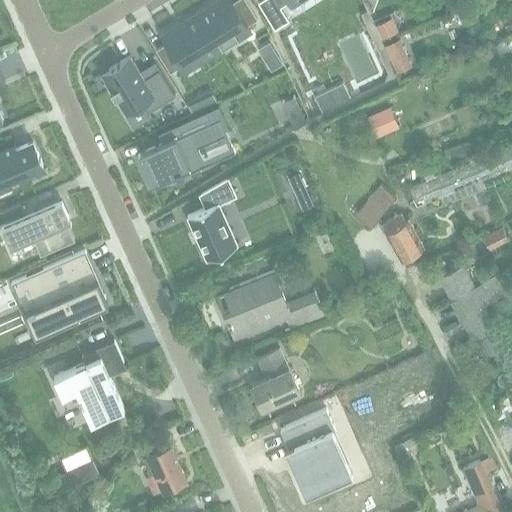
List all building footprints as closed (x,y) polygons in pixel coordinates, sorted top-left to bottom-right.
[(232,0),(217,0),(196,13),(217,47),(237,34),(235,31),(257,17),(246,0),(233,0),(232,0)] [(260,0),(259,1),(274,26),(287,19),(279,5),(287,0),(260,0)] [(166,41),(155,48),(170,71),(195,55),(197,59),(217,47),(196,13),(162,34),(166,41)] [(129,55),(101,72),(126,112),(142,103),(147,111),(174,94),(159,68),(143,78),(129,55)] [(163,142),(137,154),(152,187),(163,182),(161,177),(202,159),(195,141),(228,126),(218,104),(158,131),(163,142)] [(389,106),(368,115),(377,135),(398,126),(389,106)] [(12,141),(0,146),(0,188),(9,185),(45,169),(33,140),(15,148),(12,141)] [(511,165),(511,144),(409,187),(417,205),(511,165)] [(391,170),(381,183),(357,212),(371,224),(401,187),(399,186),(404,181),(391,170)] [(199,242),(207,259),(237,245),(218,203),(235,195),(227,178),(200,194),(205,207),(187,215),(194,232),(195,234),(196,233),(199,240),(198,240),(199,242)] [(62,198),(1,224),(10,245),(32,235),(40,253),(75,238),(67,220),(71,219),(62,198)] [(401,257),(424,244),(408,217),(405,218),(401,211),(381,222),(401,257)] [(502,224),(483,234),(490,248),(509,238),(502,224)] [(37,303),(25,308),(36,333),(108,302),(95,272),(84,276),(74,253),(43,266),(46,271),(26,279),(37,303)] [(462,263),(439,275),(450,296),(474,284),(462,263)] [(235,336),(281,318),(286,316),(290,327),(290,328),(324,314),(314,288),(285,299),(273,269),(229,287),(236,305),(225,309),(235,336)] [(474,286),(474,284),(450,296),(460,315),(472,337),(495,325),(483,303),(505,291),(496,274),(474,286)] [(124,407),(106,367),(123,359),(114,338),(81,352),(85,360),(54,374),(62,394),(75,388),(90,421),(124,407)] [(262,406),(300,389),(289,365),(287,366),(279,347),(258,356),(266,375),(251,382),(262,406)] [(326,407),(280,428),(297,466),(294,468),(294,469),(305,494),(352,474),(333,429),(335,428),(326,407)] [(154,490),(185,476),(170,443),(161,447),(156,434),(133,444),(138,457),(144,455),(152,473),(147,474),(154,490)] [(463,466),(479,503),(456,511),(497,511),(497,510),(501,508),(496,496),(486,472),(497,467),(491,454),(463,466)] [(100,473),(94,459),(66,471),(72,485),(100,473)] [(72,485),(66,471),(39,483),(45,497),(72,485)]
